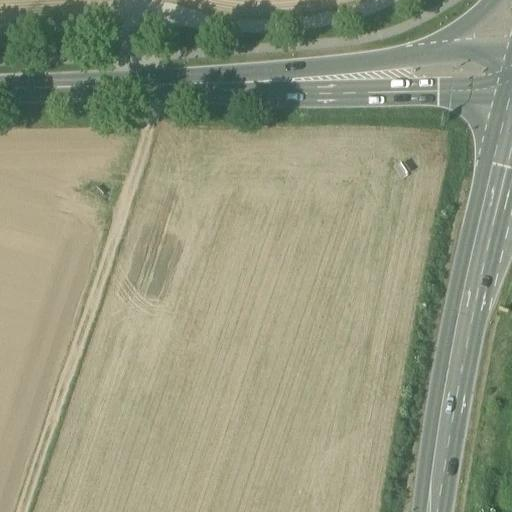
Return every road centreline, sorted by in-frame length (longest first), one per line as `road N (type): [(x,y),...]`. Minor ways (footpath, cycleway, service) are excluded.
road 1 (track): [(146,87),(151,109),(18,511)]
road 2 (tertiary): [(167,86),(511,94)]
road 3 (track): [(146,87),(127,59),(149,16),(285,26),(389,0)]
road 4 (tertiary): [(405,59),(167,86)]
road 5 (primary): [(432,511),(468,302)]
road 6 (primary): [(468,302),(511,117)]
road 7 (tertiary): [(167,86),(0,89)]
